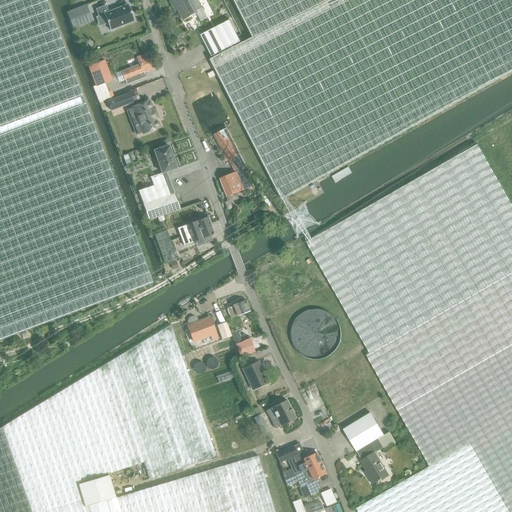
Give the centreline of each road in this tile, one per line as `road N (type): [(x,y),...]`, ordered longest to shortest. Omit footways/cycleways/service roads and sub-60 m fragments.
road 1 (unclassified): [(346,511),(241,272),(145,0)]
road 2 (unknown): [(0,367),(137,298),(229,240)]
